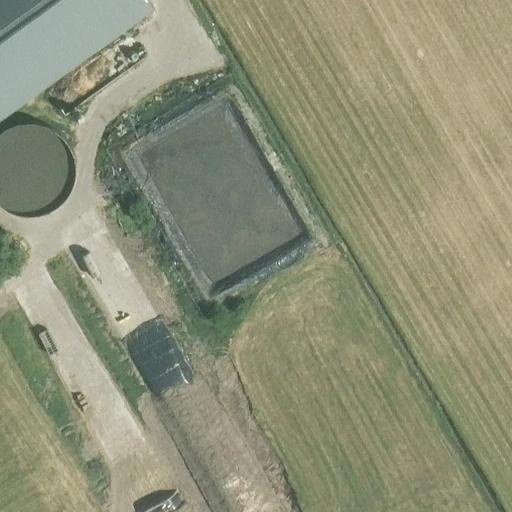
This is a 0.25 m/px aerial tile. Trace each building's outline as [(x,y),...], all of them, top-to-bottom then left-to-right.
[(0,0),(0,118),(153,8),(147,0),(0,0)] [(249,35),(230,42),(234,55),(254,48),(249,35)] [(24,124),(17,125),(10,128),(4,132),(0,135),(0,204),(5,209),(12,212),(19,215),(26,216),(34,216),(41,215),(48,213),(55,210),(61,205),(66,200),(71,194),(74,187),(76,180),(77,173),(77,165),(76,158),(73,151),(70,144),(65,138),(60,133),(53,129),(47,126),(39,124),(32,123),(24,124)] [(174,125),(151,137),(160,153),(182,141),(174,125)] [(235,270),(232,263),(206,263),(223,299),(302,262),(251,263),(235,270)]
